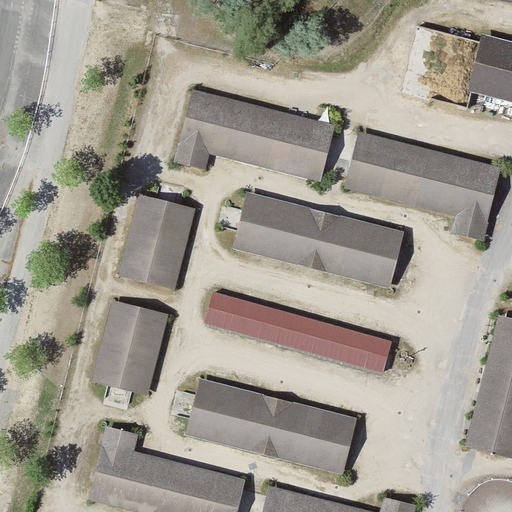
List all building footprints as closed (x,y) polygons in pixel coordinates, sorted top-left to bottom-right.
[(511,103),(511,44),(487,38),(472,93),(511,103)] [(322,184),(336,130),(196,94),(178,166),(208,173),(212,157),(322,184)] [(505,170),(363,135),(349,192),(460,219),(456,236),(487,244),(505,170)] [(251,196),(237,252),(393,291),(407,235),(251,196)] [(179,292),(198,213),(143,199),(123,278),(179,292)] [(218,289),(209,324),(390,371),(399,336),(218,289)] [(171,318),(116,304),(95,385),(150,399),(171,318)] [(511,321),(502,319),(469,449),(511,459),(511,321)] [(203,382),(189,439),(347,479),(361,422),(203,382)] [(140,438),(109,431),(91,502),(130,511),(237,511),(245,483),(135,456),(140,438)] [(386,511),(355,511),(272,491),(267,511),(418,511),(419,510),(389,503),(386,511)]
